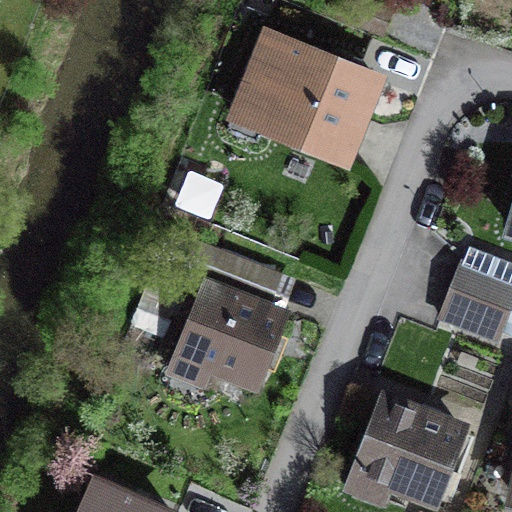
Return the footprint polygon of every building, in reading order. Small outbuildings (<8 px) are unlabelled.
[(366,0),(344,0),(339,15),(383,34),(392,11),(366,0)] [(376,79),(266,34),(237,104),(263,115),(258,126),(343,160),(376,79)] [(230,256),(189,240),(182,258),(222,274),(230,256)] [(511,263),(469,247),(453,288),(508,309),(511,299),(511,263)] [(282,314),(206,283),(177,354),(253,385),(282,314)] [(508,309),(453,288),(442,316),(497,337),(508,309)] [(385,399),(357,469),(435,499),(462,429),(385,399)] [(159,511),(98,484),(84,511),(159,511)]
